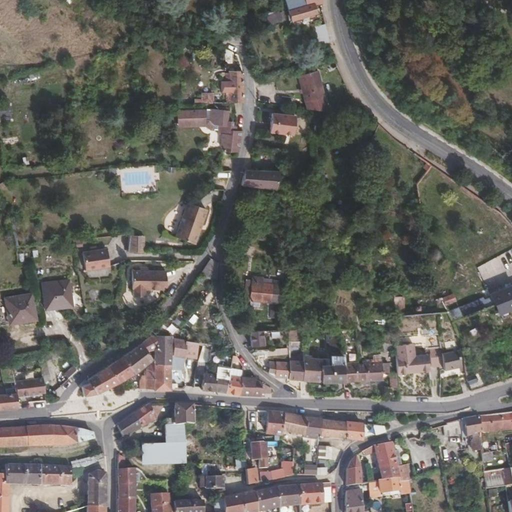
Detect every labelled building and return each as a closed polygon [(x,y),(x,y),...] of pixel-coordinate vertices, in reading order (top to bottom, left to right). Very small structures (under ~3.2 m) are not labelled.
[(317,5),(325,4),(324,0),(301,0),(300,0),(302,8),(291,11),(293,20),(319,13),(317,5)] [(272,24),(284,21),(282,13),(270,16),(272,24)] [(320,44),(334,41),(330,24),(316,27),(320,44)] [(232,71),(231,102),(236,101),(245,101),(246,79),(245,71),(232,71)] [(302,74),(307,107),(314,108),(328,110),(323,71),(302,74)] [(232,129),(232,124),(232,120),(227,120),(228,110),(211,109),(211,110),(211,121),(214,125),(218,125),(218,131),(218,134),(222,134),(223,128),(232,129)] [(211,131),(218,131),(218,125),(214,125),(211,121),(211,110),(203,110),(180,111),(180,127),(207,126),(211,131)] [(275,113),(273,124),(294,128),(296,115),(275,113)] [(235,124),(232,124),(232,129),(223,128),(222,134),(219,151),(240,151),(242,130),(235,129),(235,124)] [(294,134),(294,128),(273,124),(273,131),(294,134)] [(282,172),(249,170),(245,182),(245,185),(280,190),(282,172)] [(177,236),(196,243),(201,230),(204,223),(209,209),(190,202),(177,236)] [(143,237),(135,237),(133,252),(142,252),(143,237)] [(89,271),(113,267),(110,249),(86,253),(89,271)] [(381,280),(412,279),(412,263),(380,264),(381,280)] [(143,270),(136,270),(136,297),(148,296),(149,289),(169,289),(169,270),(151,270),(143,270)] [(51,311),(77,307),(72,281),(47,286),(51,311)] [(275,301),(276,283),(255,281),(254,299),(275,301)] [(285,283),(276,283),(275,301),(283,302),(285,283)] [(511,284),(492,292),(493,295),(485,299),(484,297),(461,305),(458,298),(446,303),(448,311),(453,320),(465,316),(485,309),(496,304),(500,312),(511,307),(511,284)] [(443,296),(446,303),(458,298),(455,292),(443,296)] [(0,307),(2,327),(38,323),(35,297),(0,300),(0,307)] [(488,317),(485,309),(465,316),(468,324),(488,317)] [(322,316),(322,325),(334,325),(334,315),(322,316)] [(305,328),(305,334),(315,333),(316,316),(305,317),(305,328)] [(265,344),(265,329),(253,330),(253,344),(265,344)] [(157,347),(157,334),(156,333),(143,343),(149,351),(157,347)] [(173,363),(174,337),(173,335),(157,334),(157,347),(156,362),(173,363)] [(188,339),(175,337),(175,354),(186,356),(188,339)] [(134,371),(152,356),(149,351),(143,343),(124,355),(134,371)] [(398,372),(432,369),(432,368),(430,355),(430,353),(405,356),(404,346),(397,347),(397,361),(398,372)] [(446,367),(463,366),(462,350),(444,351),(446,367)] [(438,354),(430,355),(432,368),(440,367),(438,354)] [(128,375),(134,371),(124,355),(89,379),(90,382),(83,386),(84,395),(93,394),(120,380),(128,375)] [(322,363),(322,356),(304,355),(304,359),(303,379),(312,380),(321,380),(322,363)] [(289,378),(303,379),(304,359),(289,358),(289,361),(289,377),(289,378)] [(277,376),(289,377),(289,361),(271,359),(269,371),(277,376)] [(155,387),(156,362),(148,366),(147,386),(155,387)] [(172,387),(173,363),(156,362),(155,387),(155,388),(172,389),(172,387)] [(382,379),(382,362),(345,363),(347,381),(382,379)] [(321,380),(347,381),(345,363),(322,363),(321,380)] [(203,386),(202,389),(216,390),(218,376),(205,375),(203,386)] [(476,375),(469,376),(471,384),(479,383),(476,375)] [(17,387),(18,395),(46,393),(45,376),(17,379),(17,387)] [(230,376),(218,376),(216,390),(228,392),(230,376)] [(242,376),(230,376),(228,392),(240,394),(242,376)] [(252,376),(242,376),(240,394),(261,394),(261,392),(262,385),(255,384),(256,377),(252,376)] [(19,403),(18,395),(17,387),(9,388),(9,392),(0,393),(0,407),(0,408),(19,407),(19,403)] [(150,402),(135,414),(142,428),(158,418),(151,404),(150,402)] [(195,423),(195,405),(176,404),(176,424),(182,424),(185,423),(195,423)] [(284,429),(286,413),(284,412),(271,411),(269,433),(284,434),(284,429)] [(309,417),(286,413),(284,429),(306,433),(309,417)] [(511,413),(481,417),(483,434),(499,432),(511,430),(511,413)] [(135,414),(119,427),(124,438),(142,428),(135,414)] [(322,435),(323,419),(309,417),(306,433),(317,434),(317,439),(321,439),(322,435)] [(481,417),(449,424),(449,426),(451,441),(466,439),(475,436),(476,450),(485,449),(484,446),(483,434),(481,417)] [(347,437),(347,421),(323,419),(322,435),(347,437)] [(363,439),(363,423),(347,421),(347,437),(363,439)] [(186,459),(185,423),(182,424),(182,439),(167,440),(148,442),(143,443),(144,461),(186,459)] [(182,439),(182,424),(176,424),(167,424),(167,440),(182,439)] [(386,432),(386,426),(376,425),(378,435),(386,432)] [(68,447),(66,427),(54,426),(44,426),(31,427),(19,427),(8,429),(8,448),(42,447),(68,447)] [(68,447),(94,439),(93,433),(84,431),(78,429),(66,427),(68,447)] [(0,448),(8,448),(8,429),(7,429),(0,429),(0,448)] [(293,448),(294,438),(284,436),(283,441),(282,447),(293,448)] [(416,447),(414,439),(403,441),(404,449),(416,447)] [(269,468),(267,442),(252,443),(253,461),(260,461),(260,469),(269,468)] [(399,467),(393,443),(377,446),(385,481),(401,479),(401,482),(411,481),(408,466),(399,467)] [(332,459),(333,448),(321,447),(320,458),(332,459)] [(126,459),(119,456),(120,499),(119,501),(118,511),(135,511),(136,486),(138,486),(137,470),(125,470),(126,459)] [(245,456),(237,456),(236,467),(244,467),(245,456)] [(363,485),(362,470),(358,458),(352,463),(349,472),(347,487),(363,485)] [(326,474),(326,465),(303,464),(303,473),(326,474)] [(72,484),(72,468),(6,465),(6,475),(0,474),(0,511),(8,511),(9,483),(72,484)] [(257,483),(256,468),(248,469),(248,475),(248,484),(257,483)] [(285,477),(284,468),(262,472),(264,481),(285,477)] [(511,486),(511,469),(489,472),(488,473),(488,478),(509,476),(511,486)] [(106,507),(107,479),(106,474),(98,471),(90,474),(89,502),(85,503),(86,508),(89,507),(106,507)] [(225,488),(225,475),(207,476),(208,489),(225,488)] [(413,495),(411,481),(401,482),(401,479),(385,481),(381,482),(381,483),(378,483),(371,484),(372,499),(384,498),(383,493),(403,491),(403,496),(413,495)] [(325,503),(324,484),(300,486),(301,505),(325,503)] [(301,505),(300,486),(280,487),(280,509),(301,505)] [(280,487),(257,491),(257,511),(264,511),(280,509),(280,487)] [(257,511),(257,491),(226,498),(224,498),(224,511),(257,511)] [(364,511),(365,510),(363,493),(347,494),(346,511),(364,511)] [(170,511),(169,495),(153,496),(154,511),(170,511)] [(204,511),(204,501),(191,500),(176,501),(176,511),(204,511)]
